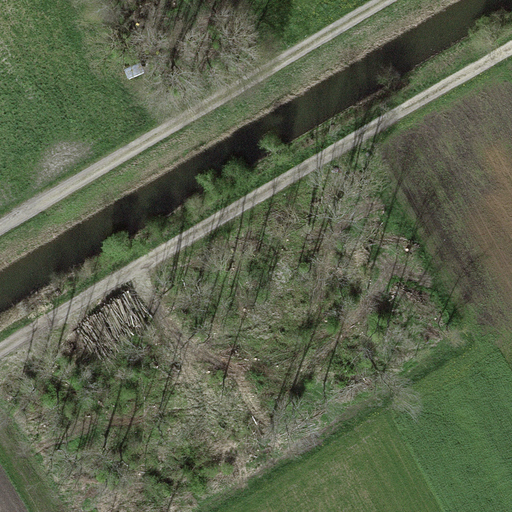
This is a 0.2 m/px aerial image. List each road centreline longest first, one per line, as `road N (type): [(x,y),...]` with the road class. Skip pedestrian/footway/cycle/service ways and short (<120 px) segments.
road 1 (track): [(511,77),(0,390)]
road 2 (track): [(394,0),(0,232)]
